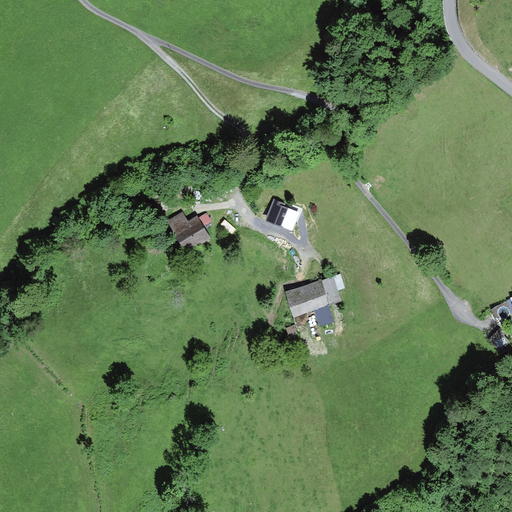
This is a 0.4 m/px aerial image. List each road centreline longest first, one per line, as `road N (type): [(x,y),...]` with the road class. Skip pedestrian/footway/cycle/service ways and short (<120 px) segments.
road 1 (track): [(511,344),(465,317),(339,153),(332,108),(241,79),(129,28)]
road 2 (residential): [(327,272),(300,238),(261,223),(236,202),(255,159),(255,135),(219,113),(146,40),(82,0)]
